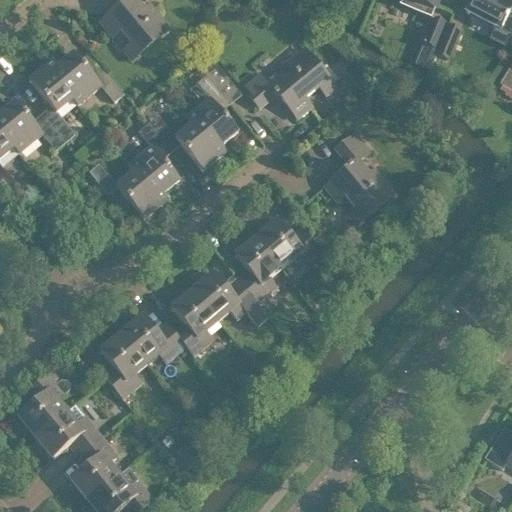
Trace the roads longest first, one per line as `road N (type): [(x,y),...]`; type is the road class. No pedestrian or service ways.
road 1 (residential): [(26,315),(57,291),(132,267),(269,144)]
road 2 (tertiary): [(301,511),(397,399)]
